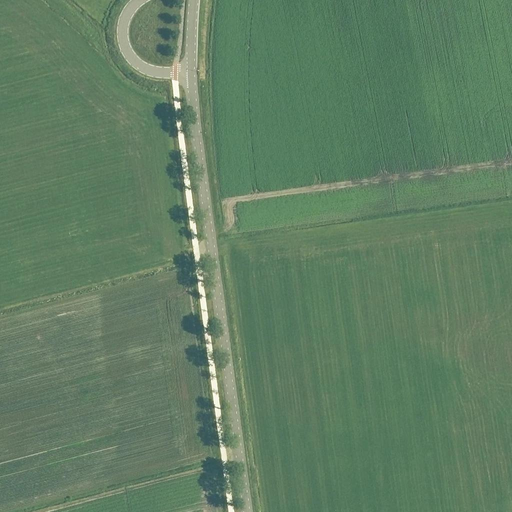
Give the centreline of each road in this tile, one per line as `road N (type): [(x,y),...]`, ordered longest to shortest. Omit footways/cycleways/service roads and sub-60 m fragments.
road 1 (tertiary): [(245,511),(191,74)]
road 2 (unclassified): [(191,74),(149,72),(128,55),(125,20),(144,0)]
